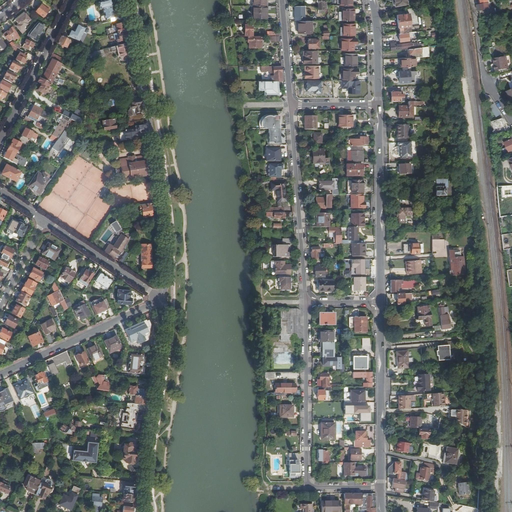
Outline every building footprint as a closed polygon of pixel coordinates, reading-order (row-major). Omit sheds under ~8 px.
[(124,19),(123,15),(113,18),(111,7),(109,0),(107,1),(107,0),(100,2),(98,3),(99,9),(102,9),(105,21),(109,20),(110,23),(124,19)] [(317,0),(318,9),(327,9),(327,6),(326,2),(323,2),(323,0),(317,0)] [(479,11),(488,9),(489,9),(488,2),(478,4),(479,11)] [(37,9),(35,11),(43,18),(48,11),(41,5),(38,9),(37,9)] [(266,6),(253,6),(253,18),(266,18),(266,6)] [(304,6),(294,6),(294,16),(289,16),(290,21),(297,21),(304,21),(304,6)] [(342,21),(353,21),(353,16),(353,9),(342,8),(342,12),(342,21)] [(499,22),(511,19),(511,17),(511,13),(497,15),(497,17),(498,16),(499,22)] [(397,15),(399,34),(408,33),(407,27),(410,26),(409,14),(397,15)] [(16,26),(22,35),(26,30),(25,27),(26,24),(30,21),(25,15),(16,22),(18,25),(16,26)] [(311,33),(311,21),(304,21),(297,21),(297,32),(311,33)] [(329,36),(328,21),(321,21),(321,27),(324,27),(324,31),(322,31),(323,36),(329,36)] [(29,33),(27,36),(36,41),(39,36),(42,31),(41,31),(44,25),(38,22),(29,33)] [(127,31),(125,22),(121,23),(121,24),(114,26),(114,28),(105,30),(106,36),(113,34),(127,31)] [(343,23),(343,27),(343,36),(354,36),(354,23),(343,23)] [(244,32),(244,36),(252,36),(252,24),(246,24),(246,32),(244,32)] [(86,28),(85,29),(78,25),(74,33),(71,31),(68,36),(78,42),(83,33),(86,34),(87,34),(89,30),(88,29),(86,28)] [(20,37),(12,27),(6,33),(8,35),(5,37),(9,42),(15,37),(18,40),(20,37)] [(129,39),(127,31),(113,34),(114,39),(116,38),(117,42),(129,39)] [(408,41),(408,33),(399,34),(399,42),(408,41)] [(69,41),(61,37),(57,44),(66,48),(67,46),(69,41)] [(261,48),(261,37),(247,37),(247,42),(249,42),(249,47),(261,48)] [(314,39),(308,39),(308,48),(314,48),(318,48),(318,40),(314,40),(314,39)] [(341,39),(341,51),(353,51),(353,46),(353,44),(356,44),(356,39),(341,39)] [(34,44),(26,40),(22,47),(27,50),(29,47),(32,48),(34,44)] [(130,49),(129,44),(109,48),(110,53),(117,51),(119,60),(121,61),(128,59),(129,58),(127,49),(130,49)] [(500,54),(498,45),(489,47),(491,55),(500,54)] [(409,58),(414,58),(422,57),(421,48),(408,49),(409,58)] [(101,50),(91,52),(88,55),(87,60),(103,57),(101,50)] [(316,63),(316,62),(316,57),(316,51),(305,51),(305,57),(302,57),(302,63),(316,63)] [(19,53),(15,60),(24,64),(26,60),(24,59),(25,56),(19,53)] [(63,60),(52,54),(50,58),(52,60),(60,64),(63,60)] [(344,54),(344,66),(356,66),(356,61),(356,54),(344,54)] [(496,65),(497,70),(499,70),(500,72),(504,71),(503,69),(509,68),(507,56),(495,58),(496,63),(497,63),(497,65),(496,65)] [(400,58),(401,67),(415,66),(414,58),(409,58),(400,58)] [(61,64),(60,64),(52,60),(47,70),(56,74),(61,64)] [(13,62),(9,70),(16,74),(20,66),(13,62)] [(317,65),(306,65),(306,72),(304,72),(304,77),(317,78),(317,65)] [(270,70),(271,81),(277,81),(282,81),(281,66),(262,66),(262,70),(270,70)] [(398,72),(399,82),(414,82),(415,75),(416,75),(416,71),(410,72),(410,66),(402,67),(402,72),(398,72)] [(342,81),(354,81),(354,76),(354,74),(357,74),(357,69),(342,69),(342,81)] [(56,74),(47,70),(41,80),(49,84),(50,84),(56,74)] [(7,72),(3,79),(11,84),(15,76),(7,72)] [(41,80),(39,79),(37,82),(41,85),(39,89),(36,90),(37,92),(38,92),(44,94),(45,92),(48,93),(50,92),(51,89),(50,88),(48,87),(49,84),(41,80)] [(11,86),(2,81),(0,84),(0,88),(7,92),(11,86)] [(271,81),(259,81),(259,89),(264,89),(264,94),(277,94),(277,81),(271,81)] [(320,81),(305,81),(305,91),(314,90),(314,94),(321,94),(320,81)] [(358,93),(358,81),(354,81),(342,81),(342,88),(348,87),(348,93),(358,93)] [(391,98),(391,102),(404,102),(404,95),(400,95),(400,92),(391,92),(391,96),(391,98)] [(141,113),(139,100),(127,101),(128,107),(127,107),(127,108),(127,109),(127,110),(128,111),(126,113),(124,113),(123,114),(123,117),(125,117),(126,117),(126,118),(133,116),(133,114),(141,113)] [(423,104),(423,102),(408,102),(408,106),(398,106),(398,117),(412,117),(413,107),(413,105),(424,105),(423,104)] [(497,104),(492,105),(495,117),(500,115),(497,104)] [(41,110),(33,106),(30,112),(38,116),(41,110)] [(42,130),(44,127),(37,123),(40,117),(38,116),(30,112),(27,118),(31,120),(35,122),(35,123),(34,123),(32,126),(42,130)] [(80,125),(81,120),(66,113),(64,116),(71,120),(80,125)] [(71,120),(64,116),(61,115),(59,119),(61,120),(52,136),(58,139),(63,131),(64,130),(69,123),(71,120)] [(279,120),(279,116),(273,116),(273,117),(271,116),(268,116),(266,116),(263,118),(263,128),(279,128),(279,123),(278,123),(278,120),(279,120)] [(304,116),(304,129),(316,129),(316,116),(304,116)] [(339,127),(339,129),(356,129),(355,116),(338,116),(338,127),(339,127)] [(495,130),(493,131),(495,135),(505,131),(506,131),(502,118),(492,122),(495,130)] [(114,124),(113,120),(102,122),(103,131),(115,128),(114,124)] [(408,137),(409,129),(409,125),(397,125),(397,137),(408,137)] [(145,138),(143,126),(135,127),(135,130),(124,132),(119,133),(119,135),(116,136),(117,142),(145,138)] [(21,136),(29,140),(31,137),(35,139),(35,140),(37,135),(25,129),(21,136)] [(279,143),(278,129),(267,129),(268,142),(268,144),(267,144),(267,145),(279,145),(281,145),(281,143),(279,143)] [(63,131),(58,139),(55,142),(50,150),(52,152),(53,150),(56,152),(58,150),(59,150),(62,146),(61,145),(68,135),(63,131)] [(321,134),(313,134),(313,143),(321,143),(321,134)] [(350,139),(350,146),(362,146),(362,145),(367,145),(367,137),(360,137),(360,139),(350,139)] [(7,151),(3,148),(0,154),(0,156),(23,169),(27,161),(15,154),(16,152),(20,154),(22,150),(19,148),(21,144),(13,140),(7,151)] [(411,141),(397,142),(397,146),(400,146),(400,158),(411,157),(411,141)] [(267,145),(265,145),(265,161),(279,161),(279,157),(279,153),(279,149),(279,145),(267,145)] [(322,149),(313,150),(314,164),(317,164),(317,167),(322,166),(322,163),(323,163),(322,149)] [(363,151),(362,151),(351,151),(351,152),(351,162),(358,162),(362,162),(363,151)] [(128,159),(119,160),(123,182),(136,180),(136,179),(144,177),(143,176),(147,175),(145,162),(143,163),(142,157),(134,158),(134,157),(128,158),(128,159)] [(358,162),(351,162),(348,162),(347,162),(347,164),(346,164),(346,176),(362,176),(362,164),(358,164),(358,162)] [(266,164),(267,178),(277,178),(279,178),(279,170),(281,170),(281,164),(266,164)] [(398,164),(399,174),(410,174),(410,164),(398,164)] [(5,170),(3,176),(16,182),(20,173),(5,165),(3,170),(5,170)] [(44,178),(41,175),(37,173),(28,187),(39,194),(43,187),(45,187),(49,181),(44,178)] [(339,195),(338,179),(332,179),(332,181),(319,181),(319,190),(333,190),(333,195),(339,195)] [(447,180),(435,180),(435,195),(451,195),(451,181),(447,181),(447,180)] [(350,181),(350,195),(362,195),(362,181),(350,181)] [(284,186),(283,182),(278,182),(271,183),(271,190),(276,190),(277,202),(285,201),(285,196),(284,196),(283,186),(284,186)] [(331,199),(331,195),(317,195),(317,197),(316,197),(316,208),(329,208),(329,204),(330,203),(330,200),(331,199)] [(362,203),(362,195),(350,195),(350,208),(364,208),(364,203),(362,203)] [(156,210),(155,203),(139,206),(139,209),(141,209),(143,217),(152,216),(151,211),(156,210)] [(412,209),(398,208),(398,218),(399,218),(399,222),(404,222),(405,217),(412,218),(412,209)] [(315,227),(329,227),(329,214),(315,213),(315,227)] [(351,214),(351,227),(357,227),(364,227),(364,214),(351,214)] [(18,224),(11,221),(7,230),(21,238),(26,229),(22,226),(21,225),(19,224),(18,224)] [(109,244),(104,252),(113,259),(116,254),(119,256),(123,250),(122,250),(128,242),(130,236),(127,233),(124,235),(119,226),(114,229),(119,238),(113,247),(109,244)] [(150,233),(149,226),(135,229),(135,235),(150,233)] [(334,232),(335,243),(339,243),(339,231),(340,231),(340,227),(329,227),(329,232),(334,232)] [(357,240),(357,227),(351,227),(340,227),(340,231),(347,231),(347,240),(357,240)] [(443,239),(432,240),(432,255),(443,254),(443,239)] [(358,243),(352,244),(352,256),(365,256),(365,252),(363,252),(363,243),(358,243)] [(48,244),(42,254),(53,260),(59,250),(58,250),(58,249),(49,244),(48,244)] [(411,244),(403,245),(403,254),(419,253),(419,244),(416,244),(411,244)] [(150,246),(141,245),(141,268),(151,268),(151,263),(150,263),(150,246)] [(276,245),(273,245),(273,251),(275,251),(275,257),(289,257),(290,245),(282,245),(276,245)] [(4,248),(2,247),(0,249),(0,253),(10,259),(13,252),(4,247),(4,248)] [(309,257),(309,259),(323,259),(323,252),(319,252),(319,247),(311,247),(311,252),(310,252),(310,257),(309,257)] [(451,250),(452,275),(465,274),(464,257),(461,257),(460,257),(454,257),(453,252),(456,252),(456,250),(451,250)] [(119,261),(122,263),(128,254),(125,252),(119,261)] [(48,263),(39,258),(37,262),(35,265),(44,270),(48,263)] [(364,260),(351,260),(351,274),(364,274),(364,260)] [(284,261),(274,261),(274,274),(289,274),(289,265),(284,265),(284,261)] [(420,261),(405,262),(406,274),(421,273),(420,261)] [(75,272),(67,267),(66,269),(65,268),(60,277),(69,283),(74,274),(75,272)] [(314,267),(315,277),(325,277),(324,267),(314,267)] [(41,281),(44,275),(33,269),(29,277),(38,281),(38,280),(41,281)] [(87,287),(88,284),(87,283),(93,275),(88,272),(88,273),(85,271),(78,281),(87,287)] [(112,282),(99,273),(94,282),(107,290),(112,282)] [(289,277),(278,277),(278,282),(280,282),(280,289),(289,289),(289,277)] [(365,291),(365,277),(353,277),(353,291),(365,291)] [(35,283),(29,279),(26,284),(25,283),(21,291),(30,295),(34,288),(33,287),(35,283)] [(331,280),(318,280),(318,292),(332,292),(331,280)] [(390,281),(390,292),(399,292),(399,288),(400,287),(400,284),(406,283),(407,286),(419,285),(418,280),(413,281),(413,280),(402,281),(390,281)] [(129,292),(118,291),(117,304),(129,305),(130,300),(129,299),(129,292)] [(29,296),(21,292),(16,302),(24,306),(29,296)] [(67,309),(61,294),(56,297),(55,293),(48,296),(50,302),(52,306),(59,303),(63,311),(67,309)] [(404,299),(403,293),(392,294),(392,298),(393,298),(397,298),(397,303),(404,303),(404,299)] [(111,309),(106,298),(98,302),(97,300),(95,300),(93,301),(91,303),(92,305),(91,305),(91,307),(96,315),(99,314),(100,315),(104,313),(103,312),(111,309)] [(89,314),(83,302),(78,304),(79,307),(73,310),(76,315),(78,315),(80,318),(89,314)] [(24,310),(14,305),(10,313),(20,318),(24,310)] [(425,326),(431,325),(429,306),(417,307),(418,320),(424,319),(425,326)] [(444,307),(439,308),(441,328),(446,328),(446,329),(450,328),(449,315),(443,316),(445,314),(444,307)] [(281,340),(300,341),(300,311),(298,308),(281,308),(281,340)] [(334,314),(320,314),(320,324),(334,323),(334,314)] [(17,321),(8,316),(4,324),(13,328),(17,321)] [(366,317),(349,317),(349,327),(354,327),(354,331),(366,331),(366,317)] [(48,321),(40,325),(44,332),(45,335),(46,335),(49,334),(49,332),(54,330),(53,326),(54,325),(52,320),(48,321)] [(130,343),(135,341),(136,344),(144,340),(143,337),(146,335),(147,334),(149,335),(150,334),(150,333),(148,332),(148,329),(145,321),(124,330),(127,337),(127,338),(129,343),(130,343)] [(10,334),(2,329),(0,332),(0,337),(7,341),(10,334)] [(333,342),(335,342),(335,338),(334,338),(334,331),(320,331),(320,342),(333,342)] [(38,333),(28,338),(32,347),(42,342),(38,333)] [(116,337),(104,342),(109,354),(121,348),(116,337)] [(323,357),(333,357),(333,342),(320,342),(320,348),(321,348),(321,352),(320,352),(320,357),(323,357)] [(437,355),(438,359),(450,358),(449,344),(438,345),(438,350),(435,350),(436,355),(437,355)] [(94,346),(87,349),(92,361),(101,356),(98,350),(96,350),(94,346)] [(407,351),(397,352),(398,368),(408,367),(407,351)] [(40,363),(46,376),(50,374),(51,376),(58,373),(55,367),(65,363),(66,366),(71,364),(66,352),(53,358),(40,363)] [(79,355),(75,357),(80,367),(88,363),(84,353),(83,353),(82,352),(79,354),(79,355)] [(143,355),(129,353),(127,373),(141,374),(142,367),(139,367),(140,362),(142,362),(143,355)] [(363,369),(366,369),(366,357),(363,357),(363,353),(352,353),(352,357),(353,356),(353,372),(363,372),(363,369)] [(333,357),(323,357),(323,365),(336,365),(336,369),(340,369),(340,357),(333,357)] [(39,385),(47,382),(42,372),(37,374),(37,375),(34,376),(39,385)] [(353,372),(353,377),(363,377),(363,376),(366,376),(366,383),(363,383),(363,387),(371,387),(371,372),(363,372),(353,372)] [(317,379),(317,387),(318,387),(330,387),(340,387),(340,385),(328,385),(328,374),(320,374),(320,379),(317,379)] [(94,392),(106,393),(107,391),(108,383),(102,382),(102,376),(99,375),(95,377),(99,386),(94,392)] [(429,375),(418,376),(418,384),(416,384),(417,391),(430,391),(429,375)] [(19,400),(33,394),(27,380),(21,383),(22,384),(19,386),(18,384),(13,387),(19,400)] [(270,393),(270,395),(300,395),(300,393),(294,393),(294,384),(275,384),(275,393),(270,393)] [(128,395),(131,395),(147,397),(148,392),(142,391),(142,390),(136,389),(136,387),(129,387),(128,395)] [(330,387),(318,387),(318,400),(324,400),(324,397),(328,397),(328,391),(330,391),(330,387)] [(4,390),(0,392),(0,412),(1,413),(3,412),(5,411),(5,410),(6,409),(4,405),(10,403),(4,390)] [(351,391),(351,402),(352,402),(360,402),(364,402),(364,391),(351,391)] [(432,393),(426,394),(426,399),(432,399),(433,406),(443,405),(442,398),(443,397),(443,392),(432,393)] [(415,394),(399,395),(400,403),(398,403),(399,409),(410,408),(409,400),(415,400),(415,394)] [(131,395),(129,404),(146,406),(147,401),(147,397),(131,395)] [(360,402),(352,402),(351,422),(360,422),(360,418),(365,418),(365,408),(360,408),(360,402)] [(129,404),(126,404),(125,409),(128,410),(125,429),(129,430),(130,425),(135,426),(136,420),(140,421),(141,416),(140,416),(140,411),(145,411),(146,406),(129,404)] [(292,405),(279,405),(279,417),(292,417),(292,405)] [(42,414),(44,419),(54,415),(52,410),(42,414)] [(455,417),(454,423),(456,423),(462,426),(464,427),(465,411),(456,410),(456,411),(450,410),(449,416),(455,417)] [(410,428),(420,428),(421,417),(410,417),(410,428)] [(71,432),(74,432),(74,430),(79,431),(79,430),(80,430),(80,426),(80,422),(73,421),(73,426),(70,424),(67,428),(63,424),(59,430),(63,434),(71,435),(71,432)] [(333,424),(321,424),(321,438),(334,439),(333,424)] [(429,430),(419,429),(419,435),(421,435),(421,438),(428,439),(429,430)] [(102,432),(91,431),(90,438),(101,439),(102,432)] [(354,440),(354,447),(370,447),(370,440),(366,440),(366,436),(364,436),(365,432),(355,431),(355,440),(354,440)] [(95,463),(97,445),(92,444),(92,443),(87,442),(86,452),(72,450),(71,460),(95,463)] [(409,444),(398,442),(397,451),(408,453),(409,444)] [(44,449),(44,443),(33,443),(31,448),(30,451),(34,453),(36,449),(44,449)] [(139,459),(139,450),(135,450),(136,445),(134,443),(130,443),(128,444),(128,445),(124,445),(124,449),(123,449),(123,454),(124,454),(123,459),(125,459),(125,462),(126,463),(131,463),(132,464),(134,462),(135,463),(133,466),(135,468),(138,468),(139,459)] [(458,449),(446,448),(444,462),(456,464),(458,449)] [(360,449),(350,449),(350,460),(360,460),(360,449)] [(323,463),(328,463),(329,452),(323,451),(323,452),(322,452),(322,450),(317,450),(317,461),(322,461),(322,460),(323,460),(323,463)] [(289,478),(300,478),(300,464),(299,464),(299,460),(297,460),(297,454),(289,454),(289,478)] [(408,481),(409,473),(400,472),(400,462),(394,462),(388,469),(388,473),(393,474),(395,474),(395,473),(399,473),(397,480),(405,481),(408,481)] [(354,463),(344,463),(344,476),(364,476),(364,466),(358,466),(358,467),(354,467),(354,463)] [(434,464),(424,463),(423,467),(420,467),(418,479),(428,481),(430,472),(433,473),(434,464)] [(35,493),(40,483),(40,482),(27,476),(25,480),(24,480),(22,483),(23,484),(23,485),(27,487),(25,491),(29,492),(29,491),(35,493)] [(405,481),(397,480),(393,479),(392,487),(403,489),(405,481)] [(5,486),(6,484),(2,482),(1,484),(0,483),(0,491),(6,494),(9,488),(5,486)] [(469,482),(458,483),(459,495),(470,494),(469,482)] [(35,493),(35,495),(38,496),(38,497),(44,500),(47,492),(49,493),(51,492),(52,490),(51,488),(40,483),(35,493)] [(137,495),(138,486),(124,484),(123,494),(137,495)] [(73,504),(79,489),(73,487),(69,498),(62,495),(59,502),(58,502),(57,504),(58,505),(69,510),(71,504),(73,504)] [(423,500),(432,502),(434,491),(424,489),(423,500)] [(93,502),(92,508),(94,511),(97,511),(98,508),(101,508),(102,496),(99,496),(99,495),(92,494),(91,502),(93,502)] [(137,499),(137,495),(123,494),(123,498),(121,498),(121,502),(133,503),(137,504),(137,499)] [(361,496),(361,494),(344,494),(343,511),(349,511),(349,504),(351,504),(358,504),(358,510),(366,510),(366,511),(374,511),(375,508),(372,508),(372,496),(361,496)] [(372,508),(375,508),(375,494),(361,494),(361,496),(372,496),(372,508)] [(330,511),(330,501),(321,501),(321,511),(330,511)] [(330,501),(330,511),(338,511),(339,501),(330,501)]
